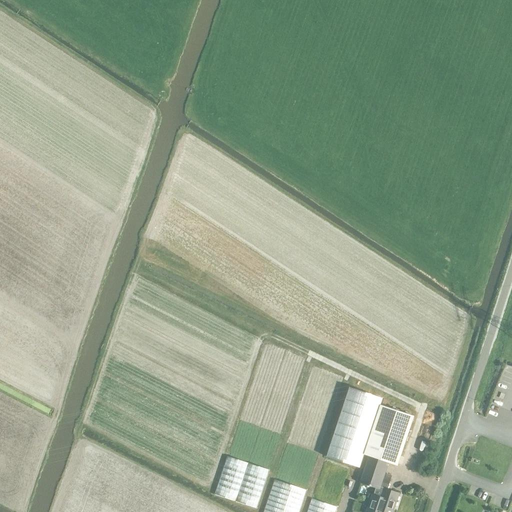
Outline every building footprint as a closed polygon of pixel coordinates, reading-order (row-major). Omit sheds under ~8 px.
[(264,343),(253,382),(295,394),(306,355),(264,343)] [(311,365),(300,404),(333,413),(344,374),(311,365)] [(351,387),(326,456),(360,468),(385,399),(351,387)] [(370,457),(361,482),(376,488),(374,494),(372,493),(364,511),(391,511),(399,493),(386,489),(388,483),(391,476),(385,473),(388,464),(388,463),(399,466),(416,417),(383,405),(366,454),(370,456),(370,457)] [(330,496),(327,503),(339,507),(350,467),(331,462),(326,479),(319,477),(315,492),(330,496)]
